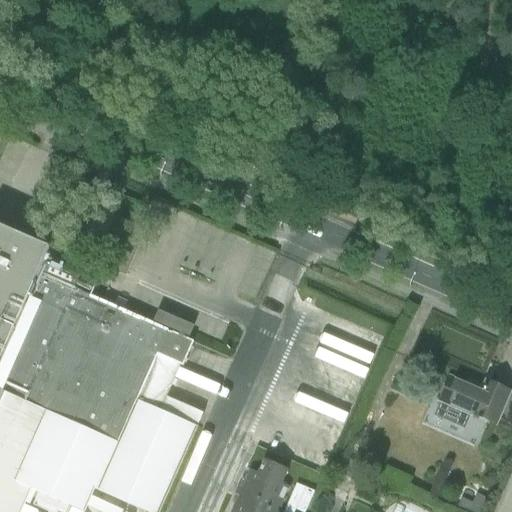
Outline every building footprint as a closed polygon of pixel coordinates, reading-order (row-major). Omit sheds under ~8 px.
[(0,511),(22,511),(31,492),(76,511),(85,511),(95,492),(140,511),(161,511),(197,430),(160,413),(193,345),(90,300),(97,284),(44,260),(48,251),(0,230),(0,511)] [(321,352),(314,382),(366,394),(368,382),(371,383),(374,368),(377,369),(380,355),(386,356),(392,329),(386,327),(384,338),(334,327),(328,353),(321,352)] [(467,421),(499,435),(511,405),(511,398),(494,390),(489,401),(448,383),(430,422),(461,435),(467,421)] [(247,511),(287,511),(301,479),(267,465),(247,511)] [(337,509),(347,511),(352,511),(361,485),(345,481),(337,509)]
